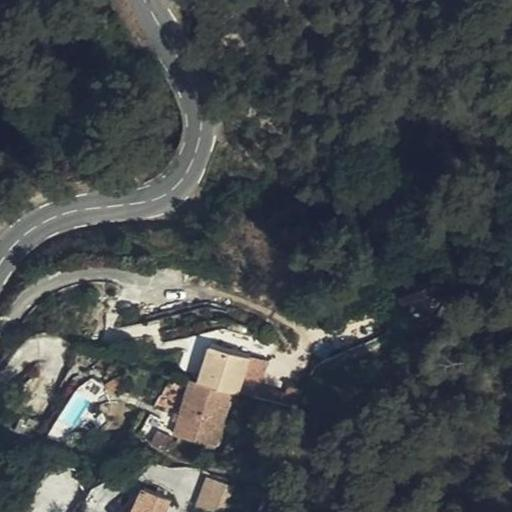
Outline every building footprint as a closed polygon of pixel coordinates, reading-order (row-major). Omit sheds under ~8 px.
[(182,374),(217,384),(223,384),(232,343),(191,336),(182,374)] [(204,442),(217,384),(182,374),(175,373),(161,433),(204,442)] [(45,418),(27,409),(19,424),(37,434),(45,418)] [(225,511),(237,481),(210,470),(198,501),(225,511)] [(165,511),(170,497),(140,485),(130,511),(165,511)]
